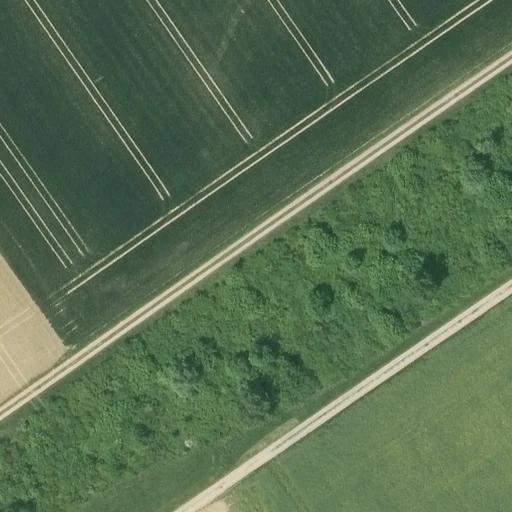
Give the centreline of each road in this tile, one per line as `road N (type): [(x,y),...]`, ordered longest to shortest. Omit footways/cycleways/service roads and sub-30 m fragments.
road 1 (track): [(0,417),(511,61)]
road 2 (track): [(511,290),(216,493)]
